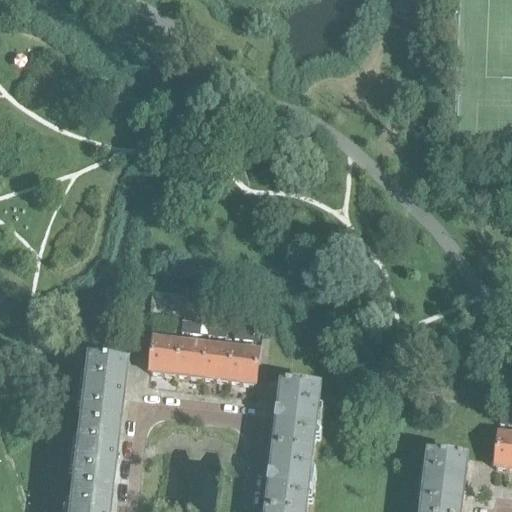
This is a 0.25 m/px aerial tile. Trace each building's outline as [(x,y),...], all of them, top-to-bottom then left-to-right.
[(399,0),(397,0),(393,10),(408,17),(413,6),(399,0)] [(175,325),(156,322),(155,334),(156,334),(174,336),(175,325)] [(202,327),(183,325),(182,337),(200,339),(202,327)] [(209,328),(208,340),(226,342),(228,331),(209,328)] [(254,334),(251,333),(237,332),(236,343),(253,345),(254,334)] [(177,381),(181,348),(155,345),(153,359),(151,377),(177,381)] [(181,348),(177,381),(204,384),(208,351),(181,348)] [(208,351),(204,384),(230,387),(234,354),(208,351)] [(257,390),(261,357),(234,354),(230,387),(257,390)] [(78,429),(116,433),(123,372),(85,367),(78,429)] [(326,413),(328,397),(324,396),(324,395),(283,391),(276,452),(314,457),(319,413),(326,413)] [(511,418),(502,417),(501,429),(511,429),(511,418)] [(78,429),(71,490),(109,495),(116,433),(78,429)] [(511,474),(511,441),(499,440),(496,473),(511,474)] [(307,511),(314,457),(276,452),(269,511),(307,511)] [(424,511),(462,511),(468,467),(430,462),(424,511)] [(71,490),(68,511),(106,511),(109,495),(71,490)]
